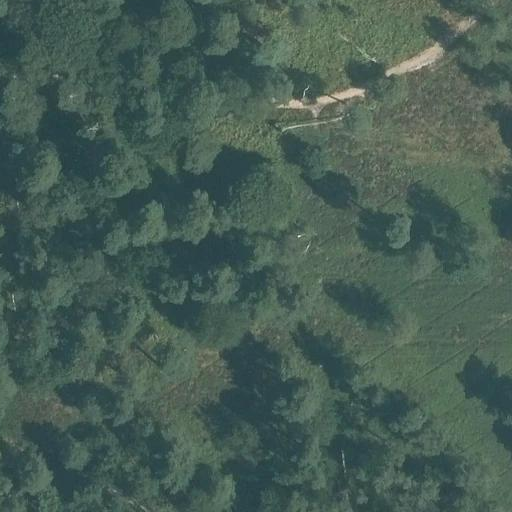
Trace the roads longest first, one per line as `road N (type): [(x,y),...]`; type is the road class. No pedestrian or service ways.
road 1 (track): [(169,511),(108,413),(81,319),(48,80),(244,0)]
road 2 (track): [(0,438),(156,511)]
